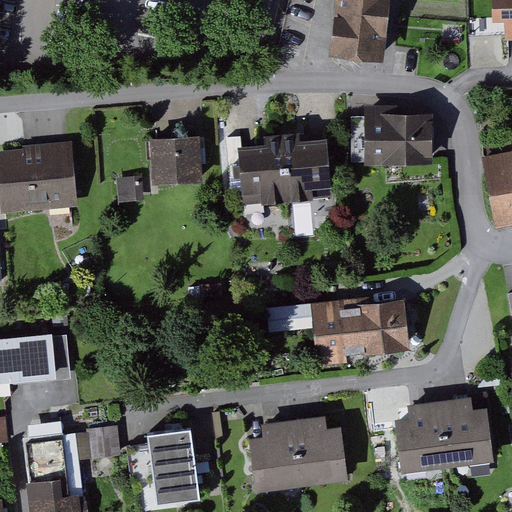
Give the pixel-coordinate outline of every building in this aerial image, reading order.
[(392,0),(336,0),(331,42),(387,49),(392,0)] [(433,110),(367,113),(370,161),(435,158),(433,110)] [(195,136),(152,138),(155,183),(205,180),(203,135),(195,136)] [(329,138),(238,147),(243,203),(335,194),(329,138)] [(72,145),(0,153),(7,210),(79,202),(72,145)] [(511,153),(487,157),(499,225),(511,222),(511,153)] [(119,176),(122,200),(148,198),(145,174),(119,176)] [(406,299),(316,308),(321,359),(411,350),(406,299)] [(271,327),(312,324),(310,300),(269,303),(271,327)] [(70,331),(0,336),(0,380),(73,376),(70,331)] [(486,403),(404,412),(410,469),(493,460),(486,403)] [(6,417),(0,417),(0,441),(8,441),(6,417)] [(62,420),(26,424),(34,511),(88,511),(83,458),(125,454),(122,424),(63,430),(62,420)] [(339,424),(257,433),(263,490),(346,481),(339,424)] [(194,429),(149,433),(156,504),(201,500),(194,429)]
